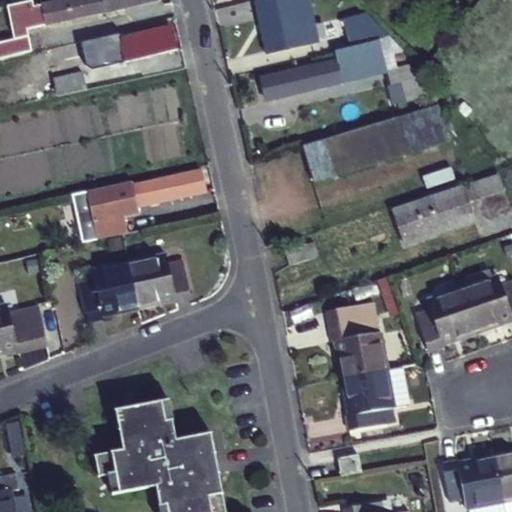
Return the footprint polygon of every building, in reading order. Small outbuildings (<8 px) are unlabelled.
[(41,30),(101,17),(97,0),(65,0),(36,6),(41,30)] [(159,0),(97,0),(101,17),(160,5),(159,0)] [(253,0),(266,53),(317,40),(306,0),(253,0)] [(363,13),(338,19),(345,47),(385,37),(363,13)] [(120,33),(99,38),(103,57),(105,64),(114,62),(177,47),(173,27),(121,38),(120,33)] [(30,38),(0,45),(0,60),(34,53),(30,38)] [(33,75),(63,67),(58,47),(28,55),(33,75)] [(342,56),(269,74),(275,97),(348,77),(342,56)] [(404,62),(382,68),(386,83),(397,81),(401,98),(430,90),(404,62)] [(60,97),(90,90),(87,73),(57,80),(60,97)] [(317,181),(454,149),(446,114),(309,147),(317,181)] [(204,188),(199,171),(135,187),(134,182),(107,188),(85,193),(97,241),(119,235),(127,233),(123,217),(137,213),(135,206),(204,188)] [(503,176),(399,213),(410,247),(485,222),(479,203),(509,193),(503,176)] [(72,193),(81,237),(93,235),(84,191),(72,193)] [(314,241),(284,249),(288,265),(318,258),(314,241)] [(126,264),(137,307),(171,299),(173,304),(189,300),(179,261),(164,265),(161,256),(126,264)] [(90,272),(92,282),(76,286),(85,325),(102,320),(101,316),(137,307),(126,264),(90,272)] [(468,293),(482,334),(511,322),(511,285),(504,288),(501,281),(468,293)] [(433,306),(435,314),(419,320),(433,356),(448,351),(447,346),(482,334),(468,293),(433,306)] [(329,345),(334,344),(340,382),(383,374),(370,306),(324,314),(329,345)] [(4,317),(2,307),(0,307),(0,354),(12,351),(13,355),(45,348),(36,318),(22,320),(20,313),(4,317)] [(383,410),(405,407),(398,371),(383,374),(340,382),(346,416),(343,418),(345,433),(385,425),(383,410)] [(170,400),(161,402),(165,422),(173,420),(170,400)] [(153,488),(156,508),(166,506),(167,511),(223,511),(210,435),(177,441),(173,420),(165,422),(161,402),(115,412),(121,451),(92,457),(95,478),(107,476),(116,475),(119,494),(153,488)] [(501,505),(502,511),(511,511),(511,457),(493,461),(501,505)] [(338,483),(359,479),(355,460),(335,464),(338,483)] [(501,505),(493,461),(457,468),(456,463),(441,467),(448,505),(463,501),(465,511),(501,505)] [(0,511),(13,511),(9,490),(16,488),(12,472),(0,474),(0,511)] [(107,476),(110,496),(119,494),(116,475),(107,476)]
